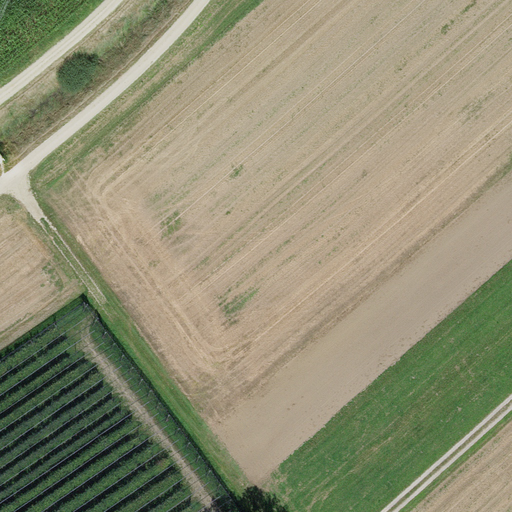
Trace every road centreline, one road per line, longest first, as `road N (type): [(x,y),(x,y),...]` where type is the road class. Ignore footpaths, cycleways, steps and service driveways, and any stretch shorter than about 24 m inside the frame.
road 1 (track): [(249,511),(0,166)]
road 2 (track): [(0,186),(154,51),(198,0)]
road 3 (track): [(511,406),(392,511)]
road 4 (track): [(103,0),(0,95)]
